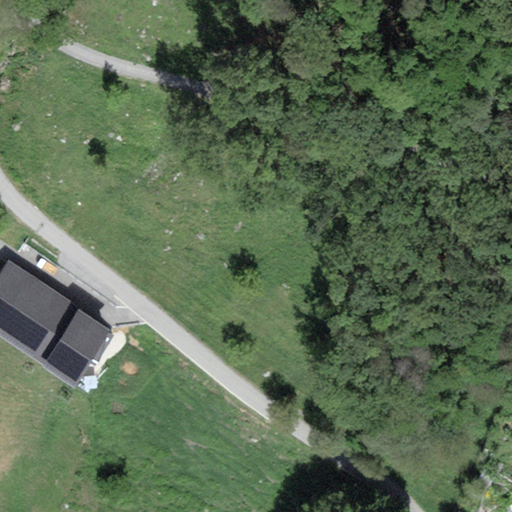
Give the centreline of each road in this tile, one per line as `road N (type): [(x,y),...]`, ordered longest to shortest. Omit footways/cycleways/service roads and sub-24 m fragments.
road 1 (track): [(0,39),(511,174)]
road 2 (residential): [(401,511),(0,185)]
